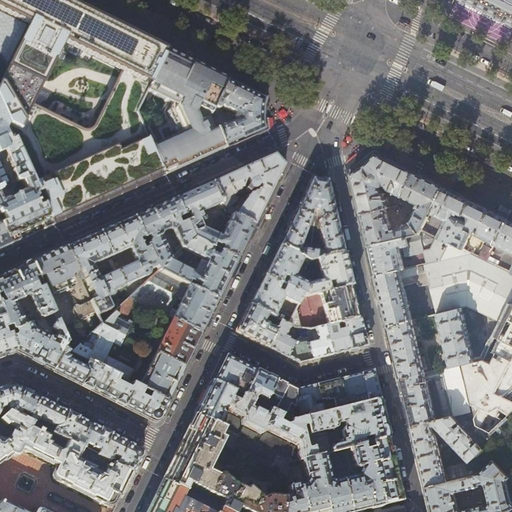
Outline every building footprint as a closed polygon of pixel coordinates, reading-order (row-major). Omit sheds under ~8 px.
[(64,0),(0,0),(0,56),(9,61),(0,81),(0,110),(51,223),(86,207),(130,187),(163,173),(151,146),(136,114),(146,92),(167,51),(149,42),(108,21),(77,6),(64,0)] [(511,0),(461,0),(474,6),(501,20),(511,24),(511,0)] [(225,148),(217,130),(215,125),(210,115),(214,108),(227,80),(210,72),(175,54),(167,51),(146,92),(171,104),(167,112),(177,134),(151,146),(163,173),(164,175),(194,162),(225,148)] [(238,120),(217,130),(225,148),(243,140),(264,131),(263,122),(263,115),(264,105),(265,99),(245,89),(227,80),(214,108),(217,109),(219,110),(220,109),(221,108),(237,115),(236,118),(238,120)] [(0,222),(10,244),(41,230),(52,225),(51,223),(0,110),(0,222)] [(369,162),(376,154),(372,147),(348,167),(350,174),(361,169),(369,162)] [(234,171),(211,181),(224,210),(225,211),(231,214),(255,226),(266,203),(285,165),(282,163),(280,160),(274,153),(234,171)] [(369,162),(361,169),(350,174),(355,196),(360,214),(387,208),(384,193),(380,188),(383,186),(387,190),(401,197),(413,172),(397,164),(376,154),(369,162)] [(430,180),(413,172),(401,197),(417,205),(415,209),(417,209),(410,223),(411,224),(419,234),(421,229),(423,226),(428,217),(430,213),(443,187),(430,180)] [(443,187),(447,179),(434,173),(430,180),(443,187)] [(311,178),(303,194),(288,225),(278,246),(303,257),(310,261),(317,259),(344,252),(340,237),(337,223),(326,180),(318,179),(311,178)] [(196,188),(175,198),(183,216),(185,221),(192,237),(211,247),(214,243),(217,235),(209,231),(220,210),(225,211),(224,210),(211,181),(196,188)] [(457,194),(443,187),(430,213),(445,220),(437,237),(421,229),(419,234),(427,263),(440,259),(449,242),(470,200),(457,194)] [(177,218),(183,216),(175,198),(154,207),(133,216),(143,237),(143,238),(148,235),(150,240),(149,241),(148,241),(145,242),(147,248),(156,267),(158,270),(168,260),(170,258),(161,236),(162,232),(169,229),(173,231),(181,248),(182,248),(192,237),(185,221),(179,223),(177,218)] [(488,209),(470,200),(449,242),(463,249),(472,232),(471,232),(473,228),(474,229),(476,229),(477,228),(474,234),(476,235),(475,236),(484,240),(484,239),(488,241),(486,246),(484,245),(478,256),(487,260),(495,244),(508,219),(508,218),(497,213),(488,209)] [(511,211),(501,206),(497,213),(508,218),(508,219),(511,211)] [(387,208),(360,214),(364,233),(368,246),(419,234),(411,224),(392,228),(387,208)] [(245,245),(255,226),(231,214),(220,237),(217,235),(214,243),(219,246),(218,247),(221,249),(220,251),(238,260),(245,245)] [(116,224),(99,231),(111,257),(129,249),(135,262),(117,270),(124,286),(142,278),(149,275),(150,270),(156,267),(147,248),(143,250),(138,239),(143,237),(133,216),(116,224)] [(511,220),(508,219),(495,244),(506,250),(506,251),(511,253),(511,268),(510,272),(511,272),(511,220)] [(0,248),(10,244),(0,222),(0,248)] [(84,238),(65,247),(75,269),(94,311),(96,315),(110,310),(112,308),(108,298),(114,295),(114,293),(114,291),(124,287),(124,286),(117,270),(99,278),(93,265),(111,257),(99,231),(84,238)] [(371,260),(375,276),(427,263),(419,234),(368,246),(371,260)] [(212,247),(211,247),(192,237),(182,248),(202,258),(194,273),(168,260),(158,270),(217,301),(227,282),(238,260),(220,251),(219,251),(217,254),(215,255),(214,252),(211,251),(212,247)] [(478,256),(463,249),(449,242),(440,259),(427,263),(375,276),(379,293),(381,302),(387,327),(412,320),(404,286),(418,282),(419,287),(429,284),(436,314),(462,308),(461,307),(467,306),(502,323),(511,302),(511,272),(510,272),(487,260),(478,256)] [(294,277),(303,257),(278,246),(270,261),(263,275),(303,295),(306,296),(307,283),(294,277)] [(56,251),(50,254),(60,276),(75,269),(65,247),(56,251)] [(348,271),(344,252),(317,259),(322,280),(307,283),(306,296),(319,293),(349,286),(352,285),(348,271)] [(39,259),(31,262),(54,314),(71,353),(78,346),(81,344),(62,302),(65,300),(64,296),(56,278),(60,276),(50,254),(39,259)] [(54,314),(31,262),(10,271),(0,275),(0,305),(4,315),(10,333),(15,331),(26,326),(23,320),(21,319),(13,303),(21,300),(20,298),(25,296),(29,298),(36,313),(37,314),(40,320),(42,319),(44,318),(54,314)] [(128,297),(135,301),(138,302),(151,309),(166,316),(201,334),(208,319),(217,301),(158,270),(129,297),(128,297)] [(297,305),(303,295),(263,275),(256,289),(248,305),(280,320),(288,324),(291,317),(277,310),(283,298),(297,305)] [(85,315),(83,310),(87,308),(73,278),(63,283),(77,313),(88,337),(91,334),(100,325),(101,325),(96,315),(94,311),(85,315)] [(353,301),(349,286),(319,293),(327,325),(357,318),(353,301)] [(128,314),(135,301),(128,297),(101,325),(100,325),(122,337),(125,332),(130,322),(121,318),(128,314)] [(148,316),(151,309),(138,302),(134,309),(136,310),(134,313),(139,316),(141,312),(148,316)] [(457,422),(460,425),(462,427),(465,420),(468,421),(491,433),(511,412),(511,302),(502,323),(484,358),(474,361),(449,367),(441,369),(452,416),(457,422)] [(267,348),(280,320),(248,305),(242,318),(235,332),(253,341),(267,348)] [(296,308),(291,317),(288,324),(290,325),(294,327),(298,328),(296,308)] [(462,308),(436,314),(449,367),(474,361),(462,308)] [(71,353),(54,314),(44,318),(47,324),(52,326),(50,330),(52,331),(49,337),(33,330),(31,324),(26,326),(15,331),(16,334),(14,337),(11,338),(15,352),(33,361),(53,371),(63,349),(71,353)] [(10,333),(4,315),(0,316),(0,356),(0,357),(15,352),(11,338),(10,333)] [(193,351),(201,334),(166,316),(163,322),(169,324),(155,353),(184,368),(193,351)] [(360,317),(357,318),(327,325),(309,329),(306,329),(304,337),(310,360),(322,357),(350,350),(366,346),(363,333),(360,317)] [(412,320),(387,327),(393,353),(400,379),(432,371),(431,368),(427,369),(424,356),(420,357),(415,336),(419,335),(416,322),(420,322),(419,319),(412,320)] [(290,325),(288,324),(280,320),(267,348),(273,351),(287,358),(295,342),(288,338),(289,337),(286,336),(290,325)] [(126,380),(137,357),(118,346),(123,337),(122,337),(100,325),(91,334),(95,336),(87,350),(78,346),(71,353),(126,380)] [(296,339),(295,342),(287,358),(295,361),(298,363),(310,360),(304,337),(306,329),(298,328),(296,339)] [(126,380),(71,353),(63,349),(53,371),(103,396),(151,420),(153,421),(155,421),(156,421),(158,419),(162,412),(167,402),(138,386),(126,380)] [(177,383),(184,368),(155,353),(138,386),(167,402),(177,383)] [(218,367),(211,381),(243,396),(256,370),(240,363),(224,354),(218,367)] [(441,369),(432,371),(400,379),(405,403),(411,426),(452,416),(441,369)] [(264,375),(256,370),(243,396),(211,381),(203,397),(194,415),(288,460),(288,463),(300,460),(314,456),(309,436),(305,417),(291,421),(290,420),(289,422),(289,424),(285,425),(278,421),(281,416),(272,411),(262,406),(269,394),(276,380),(264,375)] [(366,372),(361,374),(368,402),(379,399),(377,391),(372,371),(366,372)] [(350,376),(338,379),(345,408),(368,402),(361,374),(350,376)] [(326,382),(316,385),(324,413),(345,408),(338,379),(326,382)] [(286,385),(276,380),(269,394),(275,397),(274,398),(278,400),(272,411),(281,416),(290,420),(291,421),(295,390),(286,385)] [(303,388),(295,390),(291,421),(305,417),(324,413),(316,385),(303,388)] [(0,391),(0,408),(6,407),(8,412),(18,417),(20,413),(22,413),(24,414),(21,419),(28,422),(38,400),(13,387),(0,391)] [(384,420),(379,399),(368,402),(345,408),(324,413),(305,417),(309,436),(334,429),(336,429),(336,428),(337,426),(336,425),(342,423),(343,427),(342,428),(342,429),(341,431),(343,439),(338,441),(339,444),(333,446),(332,447),(331,449),(331,450),(332,452),(348,448),(362,444),(372,442),(389,438),(384,420)] [(90,426),(38,400),(28,422),(32,424),(66,441),(83,449),(85,444),(98,450),(95,455),(105,460),(107,461),(111,454),(118,458),(115,465),(132,473),(136,465),(140,456),(140,453),(139,450),(90,426)] [(21,419),(18,417),(8,412),(0,419),(0,420),(6,427),(8,425),(13,427),(13,431),(7,443),(3,441),(0,440),(0,511),(48,511),(42,509),(40,508),(37,508),(36,509),(33,511),(32,511),(23,511),(4,502),(1,501),(0,501),(0,463),(3,460),(5,462),(12,456),(14,456),(16,456),(17,455),(18,454),(21,449),(56,466),(52,473),(52,475),(52,478),(54,481),(107,507),(111,507),(113,506),(114,504),(118,497),(120,498),(125,487),(132,473),(115,465),(112,464),(110,468),(108,468),(108,467),(106,466),(105,468),(106,469),(102,477),(91,472),(92,469),(81,463),(80,465),(76,461),(83,449),(66,441),(62,450),(59,451),(49,445),(50,443),(47,442),(48,438),(29,429),(32,424),(28,422),(21,419)] [(511,412),(491,433),(468,421),(465,420),(462,427),(473,439),(477,443),(482,449),(509,477),(511,480),(511,412)] [(286,477),(288,463),(288,460),(194,415),(188,427),(171,462),(162,480),(185,491),(189,484),(225,501),(221,508),(228,511),(235,511),(238,507),(247,511),(282,511),(284,496),(268,495),(265,498),(259,495),(248,485),(245,488),(231,483),(221,472),(218,475),(208,469),(216,454),(218,455),(223,444),(286,477)] [(456,429),(453,426),(457,422),(452,416),(411,426),(418,456),(426,487),(480,474),(469,462),(482,449),(477,443),(473,447),(469,443),(473,439),(462,427),(460,425),(456,429)] [(393,457),(389,438),(372,442),(373,448),(364,451),(362,444),(348,448),(353,467),(356,469),(359,468),(360,471),(361,472),(360,475),(359,474),(335,481),(330,479),(324,454),(314,456),(300,460),(306,480),(307,481),(305,485),(304,484),(299,485),(296,484),(296,483),(289,485),(287,488),(289,495),(284,496),(282,511),(324,511),(326,511),(354,511),(360,511),(370,508),(371,510),(378,508),(382,507),(382,505),(404,500),(399,480),(393,457)] [(509,477),(482,449),(469,462),(480,474),(426,487),(431,508),(431,511),(501,511),(506,511),(509,510),(510,510),(511,508),(511,488),(509,491),(506,480),(509,477)] [(103,464),(105,460),(95,455),(91,454),(89,457),(103,464)] [(185,491),(162,480),(146,511),(228,511),(221,508),(219,511),(210,511),(182,498),(185,491)]
